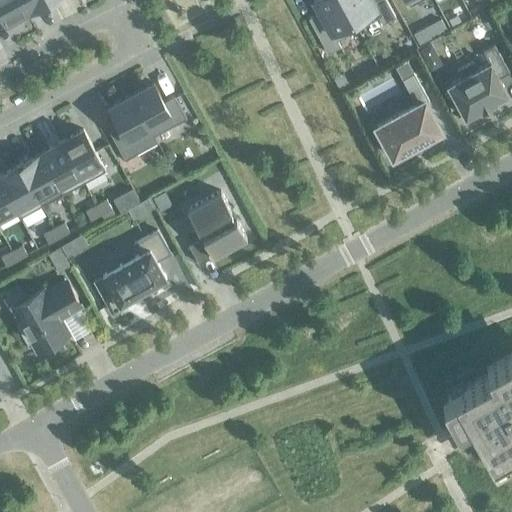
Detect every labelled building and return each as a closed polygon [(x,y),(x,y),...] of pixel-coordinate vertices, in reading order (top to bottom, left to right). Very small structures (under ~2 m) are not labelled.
[(28,11),(21,0),(0,0),(0,12),(6,23),(28,11)] [(48,0),(21,0),(28,11),(48,0)] [(341,0),(314,0),(324,19),(313,25),(325,47),(358,29),(341,0)] [(341,0),(358,29),(390,11),(384,0),(341,0)] [(456,16),(448,20),(452,26),(459,22),(456,16)] [(425,27),(415,32),(414,33),(419,43),(430,37),(425,27)] [(481,108),(482,109),(492,104),(491,103),(507,94),(499,78),(509,72),(494,44),(482,51),(489,63),(476,70),(473,63),(458,71),(462,78),(448,85),(465,117),(481,108)] [(431,45),(420,51),(425,61),(436,55),(431,45)] [(342,73),(341,73),(334,77),(340,88),(348,84),(342,73)] [(416,105),(376,127),(393,157),(412,146),(412,147),(413,146),(420,142),(422,141),(421,141),(440,131),(425,102),(429,100),(414,73),(402,80),(416,105)] [(164,102),(153,83),(131,95),(154,136),(186,118),(174,96),(164,102)] [(131,95),(109,107),(120,126),(109,132),(121,154),(154,136),(131,95)] [(105,171),(101,162),(83,130),(61,142),(83,183),(105,171)] [(62,194),(83,183),(61,142),(40,153),(58,186),(62,194)] [(58,186),(40,153),(19,165),(37,197),(58,186)] [(41,206),(37,197),(19,165),(0,175),(0,179),(16,209),(20,217),(41,206)] [(0,217),(16,209),(0,179),(0,217)] [(211,253),(213,256),(246,237),(236,218),(234,219),(229,211),(231,210),(220,191),(187,210),(198,229),(201,227),(206,235),(203,237),(204,240),(200,242),(199,239),(188,245),(199,264),(209,258),(208,255),(211,253)] [(164,192),(156,196),(153,198),(160,210),(171,203),(164,192)] [(147,199),(131,208),(129,210),(133,218),(152,207),(147,199)] [(111,208),(106,200),(96,205),(101,214),(111,208)] [(96,205),(85,211),(90,220),(101,214),(96,205)] [(69,231),(64,223),(54,228),(59,237),(69,231)] [(54,228),(43,234),(48,243),(59,237),(54,228)] [(135,295),(166,277),(157,261),(170,253),(157,230),(134,243),(140,254),(103,275),(112,291),(103,296),(112,313),(137,299),(135,295)] [(27,254),(22,246),(12,251),(16,260),(27,254)] [(59,249),(49,254),(58,271),(68,266),(59,249)] [(12,251),(1,257),(6,266),(16,260),(12,251)] [(68,335),(59,319),(81,307),(67,283),(46,295),(44,292),(14,308),(23,324),(18,326),(28,343),(33,341),(39,352),(47,347),(49,351),(62,344),(60,340),(68,335)] [(448,399),(449,398),(463,424),(474,417),(484,436),(511,420),(511,354),(487,369),(489,374),(447,397),(448,399)] [(511,427),(483,444),(490,456),(511,443),(511,427)]
